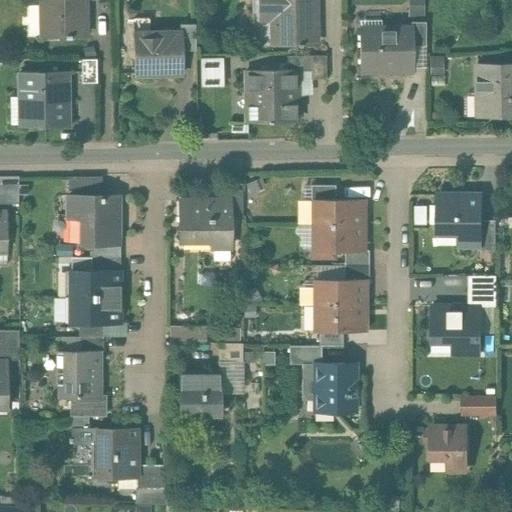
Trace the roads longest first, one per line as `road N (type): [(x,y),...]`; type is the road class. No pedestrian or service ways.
road 1 (residential): [(401,150),(401,401)]
road 2 (residential): [(401,150),(154,153)]
road 3 (residential): [(154,153),(156,396)]
road 4 (residential): [(154,153),(0,154)]
